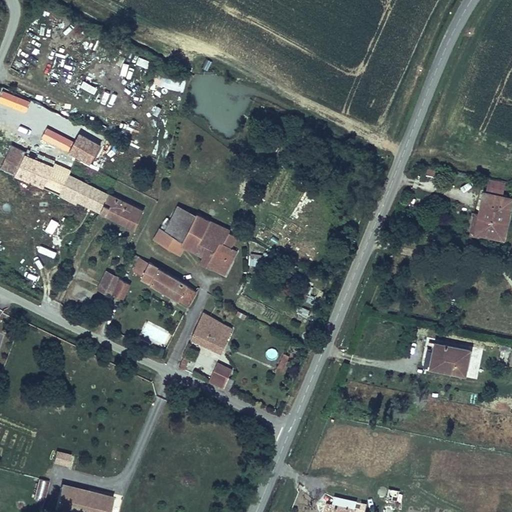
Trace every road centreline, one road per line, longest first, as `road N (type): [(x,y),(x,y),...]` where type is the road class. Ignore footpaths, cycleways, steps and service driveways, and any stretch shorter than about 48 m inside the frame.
road 1 (tertiary): [(470,0),(290,426)]
road 2 (residential): [(290,426),(0,290)]
road 3 (unknown): [(367,239),(511,270)]
